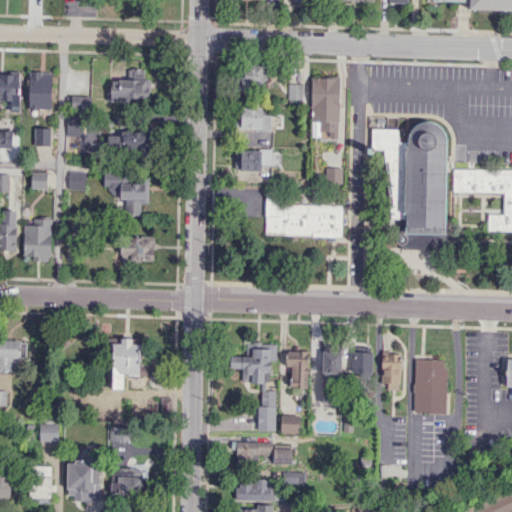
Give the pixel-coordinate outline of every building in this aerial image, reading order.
[(511,0),(511,9),(468,8),(468,1),(468,0),(511,0)] [(240,65),(240,90),(266,90),(266,66),(240,65)] [(29,109),(30,70),(52,70),(51,110),(29,109)] [(0,112),(0,73),(20,73),(18,113),(0,112)] [(311,138),(338,138),(339,77),(311,77),(311,138)] [(302,84),(288,83),(288,99),(302,99),(302,84)] [(90,110),(91,95),(70,95),(70,109),(90,110)] [(269,128),(268,107),(240,108),(240,129),(269,128)] [(66,136),(82,135),(82,115),(66,116),(66,136)] [(392,218),(383,158),(383,148),(371,147),(372,128),(396,129),(398,141),(405,141),(407,131),(409,129),(412,125),(420,121),(429,120),(436,122),(443,128),(445,136),(446,144),(446,154),(444,232),(444,238),(443,242),(440,245),(437,247),(433,248),(400,247),(400,243),(397,242),(395,239),(396,236),(397,233),(401,231),(404,231),(404,219),(392,218)] [(36,144),(37,126),(51,126),(50,144),(36,144)] [(146,149),(146,130),(107,129),(106,148),(146,149)] [(261,170),(261,164),(280,164),(280,149),(234,150),(235,171),(261,170)] [(341,167),(325,167),(325,184),(342,184),(341,167)] [(453,191),(453,168),(511,168),(511,229),(487,229),(488,213),(503,213),(503,192),(453,191)] [(31,186),(32,171),(47,172),(46,187),(31,186)] [(63,188),(64,171),(86,172),(85,189),(63,188)] [(0,191),(0,173),(9,173),(8,191),(0,191)] [(265,233),(266,197),(282,197),(282,203),(343,205),(342,236),(265,233)] [(0,250),(0,222),(2,223),(3,205),(16,205),(15,251),(0,250)] [(25,254),(25,224),(33,224),(33,217),(51,217),(50,255),(47,255),(47,259),(33,259),(33,254),(25,254)] [(120,261),(153,261),(154,237),(127,236),(127,247),(121,247),(120,261)] [(0,371),(11,371),(11,357),(21,357),(21,349),(21,340),(0,339),(0,371)] [(274,430),(276,390),(265,390),(265,381),(269,381),(270,360),(275,360),(276,343),(246,342),(246,355),(230,355),(230,368),(242,368),(241,382),(262,382),(261,406),(257,406),(257,430),(274,430)] [(322,349),(321,373),(343,373),(343,369),(350,369),(351,350),(322,349)] [(285,366),(291,366),(290,387),(307,388),(308,350),(285,350),(285,366)] [(372,352),(355,351),(354,373),(371,373),(372,352)] [(400,353),(382,353),(381,383),(386,383),(386,389),(400,389),(400,353)] [(414,410),(416,358),(444,359),(444,367),(448,368),(446,411),(414,410)] [(323,403),(334,403),(334,393),(322,393),(323,403)] [(171,397),(161,397),(161,406),(161,413),(172,412),(171,397)] [(280,432),(298,432),(299,415),(280,414),(280,432)] [(39,440),(58,440),(58,423),(39,423),(39,440)] [(129,440),(130,426),(108,426),(107,440),(129,440)] [(236,458),(272,459),(272,442),(236,441),(236,458)] [(273,464),(292,463),(291,448),(273,448),(273,464)] [(67,460),(68,501),(100,500),(99,460),(67,460)] [(51,466),(32,465),(31,497),(38,497),(38,502),(51,503),(51,466)] [(145,497),(146,467),(116,466),(116,496),(145,497)] [(0,497),(10,498),(10,475),(0,474),(0,497)] [(235,499),(272,501),(273,479),(235,478),(235,499)]
